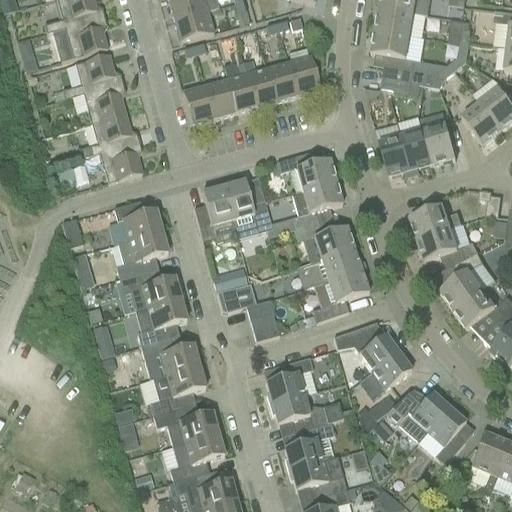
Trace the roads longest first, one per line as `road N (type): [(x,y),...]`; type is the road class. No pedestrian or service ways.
road 1 (residential): [(225,364),(169,180)]
road 2 (residential): [(225,364),(408,306)]
road 3 (residential): [(134,0),(182,176)]
road 4 (residential): [(22,263),(33,232),(53,213),(169,180)]
road 5 (residential): [(182,176),(349,130)]
road 6 (residential): [(266,511),(225,364)]
road 7 (residential): [(372,206),(486,173),(511,152)]
road 8 (residential): [(511,413),(463,378),(408,306)]
road 9 (residential): [(349,130),(341,87),(347,0)]
